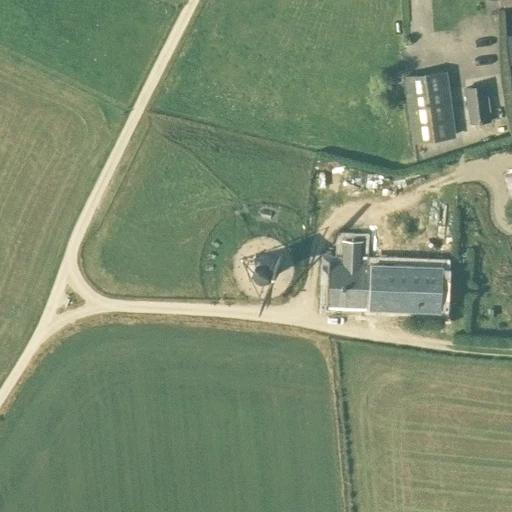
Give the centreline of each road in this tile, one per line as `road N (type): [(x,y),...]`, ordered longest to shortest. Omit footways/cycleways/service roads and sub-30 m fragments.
road 1 (track): [(511,352),(258,312),(105,306),(77,313),(35,341)]
road 2 (track): [(187,0),(35,341)]
